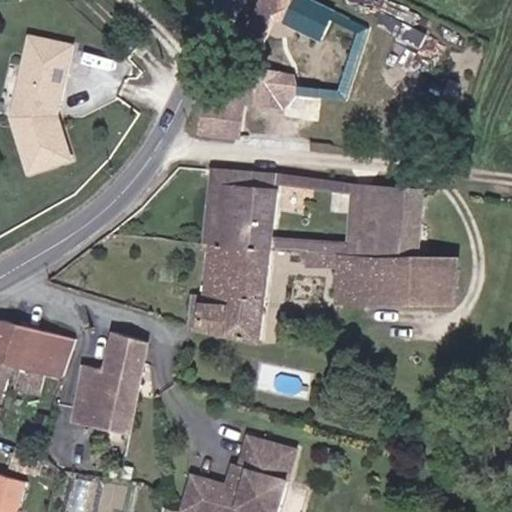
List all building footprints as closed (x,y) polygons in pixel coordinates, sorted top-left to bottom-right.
[(282,0),(261,0),(246,35),(264,42),(282,0)] [(381,8),(376,25),(426,41),(431,24),(381,8)] [(324,33),(328,22),(301,14),(298,25),(324,33)] [(72,153),(57,111),(71,43),(29,34),(13,113),(31,167),(72,153)] [(207,131),(249,138),(249,103),(209,99),(207,131)] [(269,193),(204,186),(198,260),(261,267),(269,193)] [(366,274),(373,204),(342,202),(338,271),(366,274)] [(409,272),(414,208),(373,204),(366,274),(338,271),(326,271),(322,311),(405,319),(409,272)] [(198,260),(188,259),(186,271),(195,273),(189,336),(252,351),(261,267),(198,260)] [(443,323),(448,276),(409,272),(405,319),(443,323)] [(55,393),(66,356),(0,336),(0,377),(4,379),(9,380),(55,393)] [(118,448),(138,361),(108,351),(99,389),(75,383),(61,433),(118,448)] [(299,443),(342,454),(345,441),(317,434),(318,420),(304,416),(299,443)] [(238,508),(245,511),(285,511),(294,479),(248,467),(238,508)] [(0,511),(13,511),(17,496),(0,491),(0,511)]
